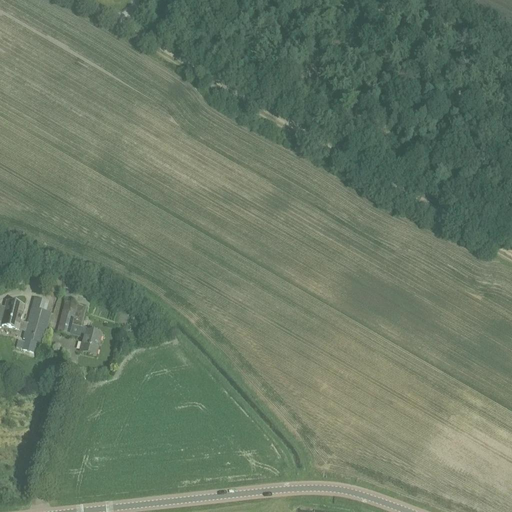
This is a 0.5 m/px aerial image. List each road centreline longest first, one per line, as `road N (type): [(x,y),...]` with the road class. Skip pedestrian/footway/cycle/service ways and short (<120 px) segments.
road 1 (track): [(511,253),(128,28)]
road 2 (primary): [(406,511),(322,487),(72,511)]
